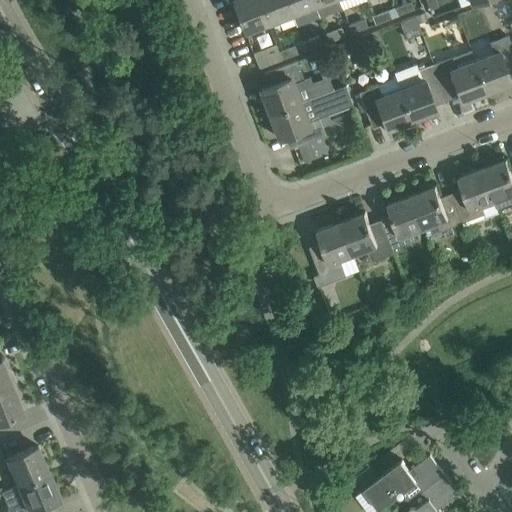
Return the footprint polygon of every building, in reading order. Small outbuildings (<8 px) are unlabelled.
[(260,0),(233,0),(245,31),(268,21),(260,0)] [(292,13),(286,0),(260,0),(268,21),(292,13)] [(315,4),(313,0),(286,0),(292,13),(315,4)] [(435,0),(424,0),(428,9),(437,6),(435,0)] [(397,14),(413,9),(410,1),(394,6),(397,14)] [(374,22),(390,17),(387,9),(371,14),(374,22)] [(415,16),(399,22),(405,39),(421,33),(415,16)] [(351,31),(366,26),(363,17),(348,23),(351,31)] [(328,41),(343,36),(340,27),(325,33),(328,41)] [(493,53),(475,60),(486,90),(511,81),(508,72),(511,69),(511,44),(508,35),(489,42),(493,53)] [(304,49),(320,44),(317,36),(301,41),(304,49)] [(281,58),(296,53),(293,45),(278,50),(281,58)] [(274,63),(271,54),(255,60),(258,68),(274,63)] [(475,60),(456,67),(452,56),(433,63),(445,95),(458,90),(461,100),(486,90),(475,60)] [(297,60),(265,72),(269,84),(260,88),(269,113),(300,101),(293,82),(304,78),(297,60)] [(415,70),(419,81),(400,88),(412,119),(436,109),(433,100),(445,95),(433,63),(415,70)] [(359,91),(371,124),(383,119),(387,128),(412,119),(400,88),(381,95),(377,84),(359,91)] [(279,138),(288,134),(293,147),(325,134),(318,116),(307,120),(300,101),(269,113),(279,138)] [(511,169),(507,157),(483,166),(498,207),(511,201),(511,169)] [(483,166),(459,176),(465,192),(455,196),(463,220),(465,225),(500,213),(498,207),(483,166)] [(443,201),(436,184),(414,193),(425,225),(438,220),(441,228),(463,220),(455,196),(443,201)] [(414,193),(388,202),(394,219),(384,223),(393,247),(414,239),(411,230),(425,225),(414,193)] [(372,228),(366,211),(343,220),(355,252),(367,248),(370,255),(371,261),(394,252),(392,247),(393,247),(384,223),(372,228)] [(312,250),(321,273),(315,275),(319,285),(347,274),(341,257),(355,252),(343,220),(317,229),(323,246),(312,250)] [(0,389),(12,384),(1,358),(0,358),(0,389)] [(23,411),(12,384),(0,389),(0,420),(5,419),(23,411)] [(37,444),(3,459),(9,472),(13,470),(19,483),(48,471),(37,444)] [(402,459),(364,487),(380,508),(417,481),(423,489),(445,473),(430,454),(409,469),(402,459)] [(10,505),(15,503),(18,511),(25,511),(26,511),(60,498),(48,471),(19,483),(19,484),(4,490),(10,505)] [(445,473),(423,489),(429,497),(409,511),(441,511),(438,507),(459,492),(445,473)]
